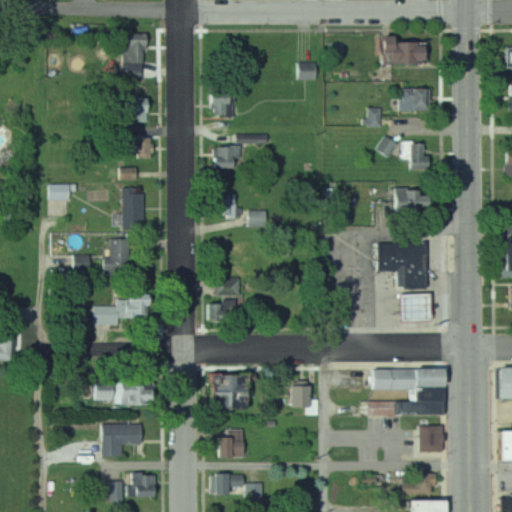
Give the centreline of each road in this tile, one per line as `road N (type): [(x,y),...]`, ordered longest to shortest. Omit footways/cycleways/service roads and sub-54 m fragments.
road 1 (residential): [(181,0),(185,511)]
road 2 (residential): [(0,9),(511,12)]
road 3 (primary): [(466,12),(470,511)]
road 4 (residential): [(47,350),(511,348)]
